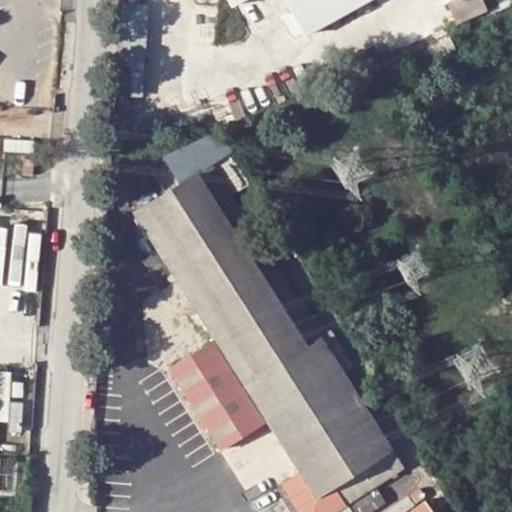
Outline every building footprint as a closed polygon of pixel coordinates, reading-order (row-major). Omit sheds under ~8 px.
[(147,92),(147,0),(120,0),(120,92),(147,92)] [(195,0),(194,43),(204,43),(217,43),(218,0),(195,0)] [(232,0),(235,4),(243,0),(290,0),(295,8),(309,33),(368,0),(232,0)] [(295,8),(290,0),(243,0),(235,4),(251,30),(295,8)] [(484,0),(455,0),(441,6),(450,25),(488,8),(484,0)] [(217,43),(204,43),(203,65),(216,66),(217,43)] [(206,100),(216,123),(273,97),(264,75),(214,97),(206,100)] [(213,124),(206,106),(167,122),(175,141),(213,124)] [(302,470),(284,482),(303,511),(333,511),(405,465),(373,413),(345,370),(356,363),(340,337),(329,344),(233,194),(250,183),(230,150),(137,209),(248,385),(243,388),(213,341),(170,368),(224,451),(266,424),(247,395),(253,392),(302,470)] [(33,160),(23,160),(22,176),(32,176),(33,160)] [(370,511),(405,511),(440,487),(419,477),(370,511)] [(430,511),(423,502),(409,511),(430,511)]
